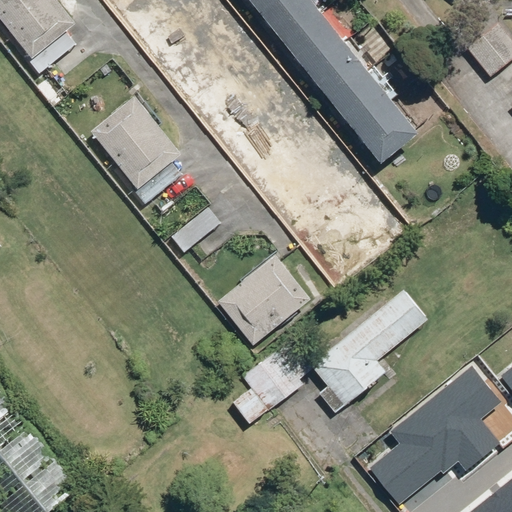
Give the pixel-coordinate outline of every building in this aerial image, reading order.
[(66,0),(0,0),(0,10),(37,55),(82,19),(66,0)] [(421,132),(314,0),(250,0),(383,163),(421,132)] [(511,36),(498,21),(470,46),(495,74),(511,58),(511,36)] [(140,92),(95,128),(142,186),(187,150),(140,92)] [(212,206),(174,234),(187,251),(224,222),(212,206)] [(244,280),(222,298),(257,342),(317,293),(281,251),(279,249),(242,278),(244,280)] [(409,284),(317,361),(298,335),(244,374),(253,386),(235,399),(252,422),(307,382),(303,376),(318,366),(332,383),(323,390),(339,410),(391,367),(383,357),(434,314),(409,284)] [(500,402),(471,367),(392,432),(401,443),(371,468),(400,503),(442,469),(444,472),(459,459),(467,469),(498,443),(479,419),(500,402)] [(511,367),(503,375),(511,386),(511,367)] [(0,511),(48,511),(82,485),(0,384),(0,511)] [(511,511),(511,480),(472,511),(511,511)]
